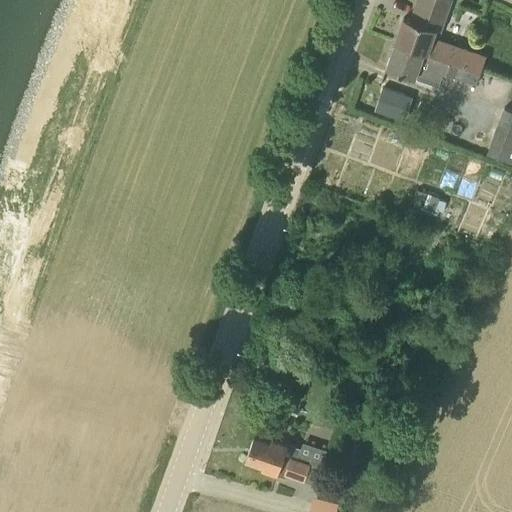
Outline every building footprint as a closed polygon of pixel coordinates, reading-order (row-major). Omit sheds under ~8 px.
[(431,38),(435,28),(445,0),(417,0),(411,20),(404,17),(395,43),(458,65),(480,73),(486,58),(431,38)] [(386,68),(405,75),(434,85),(439,72),(453,77),(458,65),(395,43),(386,68)] [(405,93),(383,85),(376,107),(397,115),(405,93)] [(511,110),(503,108),(487,153),(511,161),(511,110)] [(301,449),(287,444),(271,439),(270,443),(254,437),(246,459),(262,465),(261,469),(283,476),(283,475),(304,482),(312,457),(300,453),(301,449)]
